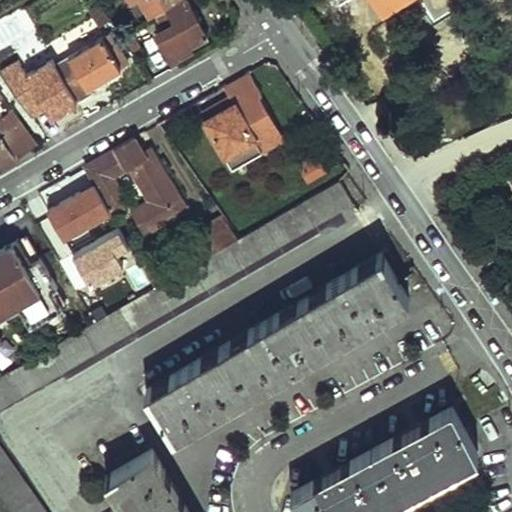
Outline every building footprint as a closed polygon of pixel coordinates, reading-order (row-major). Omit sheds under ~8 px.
[(156,0),(165,14),(172,10),(169,5),(165,0),(156,0)] [(179,23),(158,34),(173,62),(194,51),(194,47),(210,37),(191,0),(172,10),(179,23)] [(57,62),(78,98),(92,89),(88,83),(120,64),(103,35),(57,62)] [(22,72),(16,61),(2,69),(31,117),(42,111),(48,120),(80,101),(57,62),(52,54),(22,72)] [(205,117),(235,165),(282,135),(258,96),(263,92),(250,68),(224,84),(232,99),(205,117)] [(34,146),(0,99),(0,132),(17,156),(34,146)] [(0,165),(17,156),(0,132),(0,165)] [(127,165),(147,200),(116,218),(118,222),(130,244),(187,208),(153,147),(144,153),(134,136),(110,149),(87,162),(109,201),(122,194),(111,175),(127,165)] [(315,150),(295,161),(307,180),(326,169),(315,150)] [(0,373),(0,489),(15,511),(52,511),(0,436),(0,407),(354,199),(340,177),(339,175),(0,373)] [(92,181),(47,205),(64,234),(110,210),(92,181)] [(118,222),(69,249),(88,283),(126,262),(119,250),(130,244),(118,222)] [(29,255),(37,250),(25,228),(16,233),(29,255)] [(16,233),(0,242),(0,300),(11,293),(27,320),(62,300),(51,282),(55,280),(37,250),(29,255),(16,233)] [(380,247),(145,386),(171,434),(409,294),(380,247)] [(51,282),(62,300),(66,297),(55,280),(51,282)] [(452,405),(290,492),(301,511),(363,511),(476,451),(452,405)] [(105,473),(127,511),(189,511),(151,446),(105,473)]
